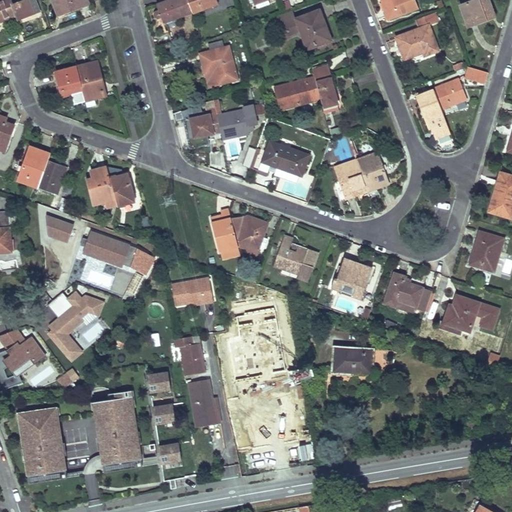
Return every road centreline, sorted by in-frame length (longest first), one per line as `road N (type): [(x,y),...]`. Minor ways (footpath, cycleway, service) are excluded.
road 1 (primary): [(145,511),(511,449)]
road 2 (residential): [(133,11),(34,52),(20,73),(23,90),(42,120),(174,167)]
road 3 (residential): [(174,167),(382,240)]
road 4 (residential): [(421,169),(357,0)]
road 5 (residential): [(133,11),(174,167)]
road 6 (residential): [(382,240),(429,255),(450,242),(473,160)]
road 7 (unknown): [(239,480),(207,329)]
road 8 (residential): [(473,160),(511,32)]
